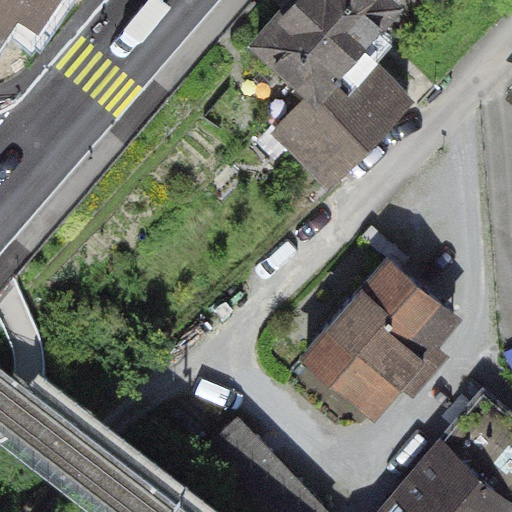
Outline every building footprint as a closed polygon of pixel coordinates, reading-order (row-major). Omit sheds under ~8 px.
[(0,0),(0,50),(5,54),(40,0),(0,0)] [(299,106),(276,129),(338,191),(437,92),(345,0),(295,0),(244,51),(299,106)] [(511,95),(503,105),(511,113),(511,95)] [(463,341),(384,262),(291,354),(370,432),(463,341)] [(511,511),(511,413),(484,391),(385,511),(511,511)] [(268,511),(332,511),(242,418),(209,449),(268,511)]
